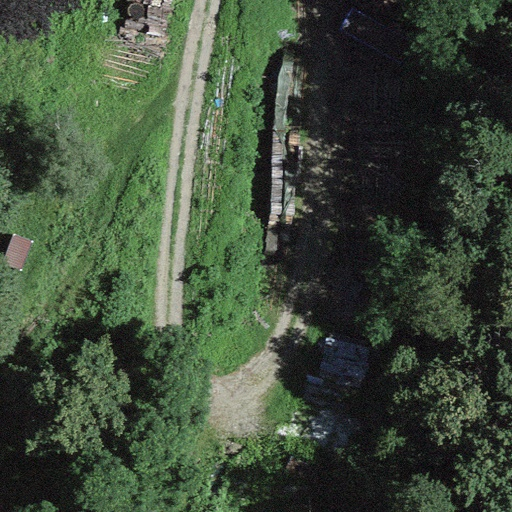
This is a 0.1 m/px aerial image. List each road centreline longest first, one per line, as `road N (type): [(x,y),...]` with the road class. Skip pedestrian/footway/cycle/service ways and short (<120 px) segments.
road 1 (track): [(205,0),(168,162),(158,511)]
road 2 (track): [(312,0),(293,257),(256,384),(214,429),(156,452)]
